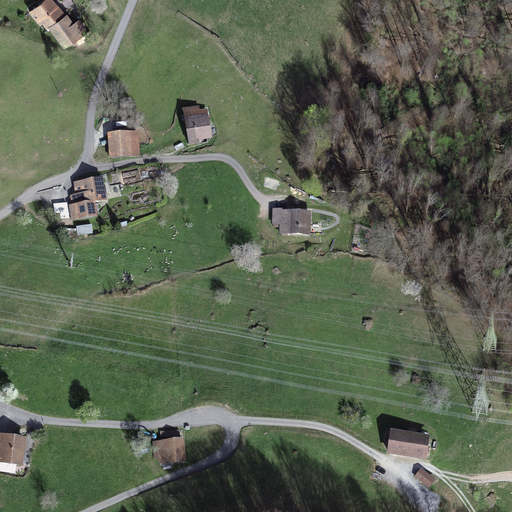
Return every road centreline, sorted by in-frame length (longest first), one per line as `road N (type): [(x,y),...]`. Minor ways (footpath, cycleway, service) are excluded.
road 1 (unclassified): [(0,403),(59,422),(142,426),(211,413),(230,422),(224,454),(91,511)]
road 2 (motorway): [(0,105),(342,0)]
